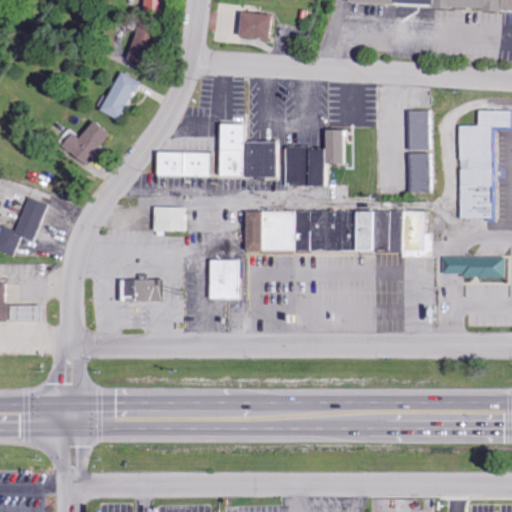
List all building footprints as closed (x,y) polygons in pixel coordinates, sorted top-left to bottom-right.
[(151,0),(151,13),(170,14),(171,0),(151,0)] [(511,0),(511,10),(360,0),(511,0)] [(249,35),(280,40),(283,16),(252,11),(249,35)] [(164,32),(145,27),(137,60),(156,65),(164,32)] [(146,82),(127,71),(107,111),(126,121),(146,82)] [(439,111),(416,110),(416,150),(439,150),(439,111)] [(458,214),(460,126),(477,127),(478,110),(511,110),(511,128),(495,128),(493,215),(458,214)] [(96,164),(116,132),(98,121),(88,139),(79,133),(70,148),(96,164)] [(232,177),(287,178),(288,142),(257,142),(257,124),(232,124),(232,177)] [(355,130),(336,130),(336,148),(289,148),(289,186),(336,186),(337,164),(355,164),(355,130)] [(169,176),(222,178),(223,153),(170,151),(169,176)] [(417,177),(421,177),(422,193),(440,192),(439,153),(416,154),(417,177)] [(54,204),(34,197),(23,231),(5,225),(2,237),(5,238),(1,249),(23,256),(28,237),(42,241),(54,204)] [(194,208),(164,207),(163,232),(194,233),(194,208)] [(244,211),(243,249),(423,251),(423,212),(244,211)] [(504,277),(504,257),(443,257),(443,277),(504,277)] [(247,260),(220,260),(220,300),(248,299),(247,260)] [(162,278),(161,300),(118,299),(119,277),(162,278)] [(16,285),(0,284),(0,320),(15,321),(16,285)] [(44,321),(43,305),(20,306),(20,322),(44,321)]
